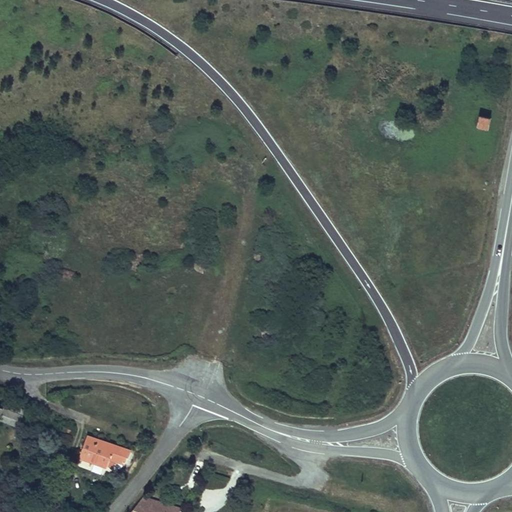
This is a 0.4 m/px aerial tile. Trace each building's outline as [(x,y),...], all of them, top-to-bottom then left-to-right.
[(490,119),(479,117),(477,130),(488,132),(490,119)] [(0,408),(0,426),(10,431),(17,415),(0,408)] [(88,436),(80,456),(106,466),(108,459),(125,465),(129,449),(88,436)] [(79,461),(77,466),(91,470),(92,465),(79,461)] [(94,466),(92,472),(103,475),(105,470),(94,466)] [(66,476),(62,488),(71,492),(76,480),(66,476)] [(138,493),(131,511),(175,511),(178,504),(174,502),(173,506),(154,501),(155,498),(138,493)]
